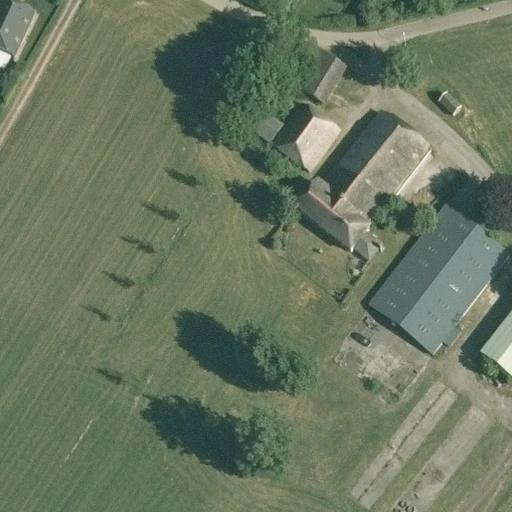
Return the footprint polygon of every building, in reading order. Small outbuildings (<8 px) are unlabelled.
[(35,17),(2,0),(0,3),(0,57),(12,64),(35,17)] [(297,90),(322,105),(344,68),(319,53),(297,90)] [(438,103),(453,118),(462,109),(447,94),(438,103)] [(274,147),(309,173),(339,132),(304,106),(274,147)] [(244,127),(271,146),(284,127),(257,108),(244,127)] [(354,250),(369,263),(382,247),(366,235),(370,230),(367,228),(429,148),(383,114),(338,170),(336,169),(322,187),(318,183),(297,210),(352,252),(354,250)] [(367,306),(433,358),(511,257),(444,206),(367,306)] [(511,317),(481,358),(511,382),(511,317)]
